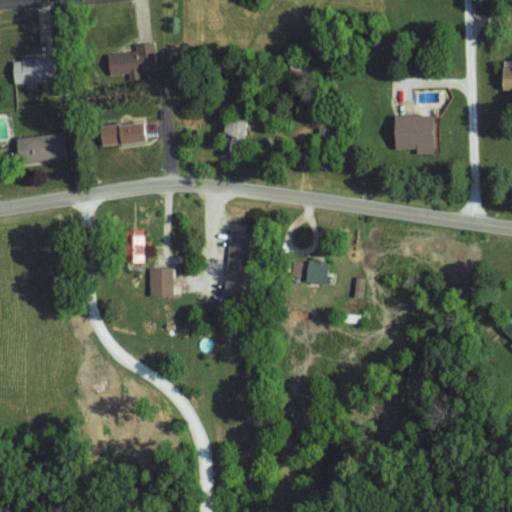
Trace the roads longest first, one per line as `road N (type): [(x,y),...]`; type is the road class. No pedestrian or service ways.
road 1 (residential): [(511,224),(213,184),(0,212)]
road 2 (residential): [(76,203),(96,337),(181,408),(204,473),(202,511)]
road 3 (residential): [(479,218),(472,0)]
